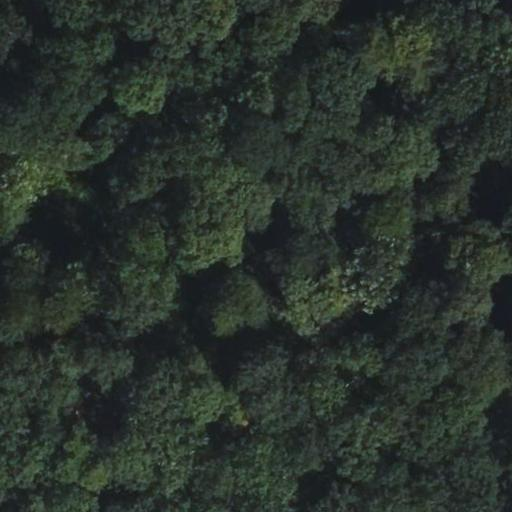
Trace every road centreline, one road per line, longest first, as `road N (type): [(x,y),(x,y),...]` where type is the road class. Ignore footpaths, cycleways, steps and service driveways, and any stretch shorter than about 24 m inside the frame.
road 1 (unknown): [(488,187),(154,511)]
road 2 (track): [(511,236),(399,0)]
